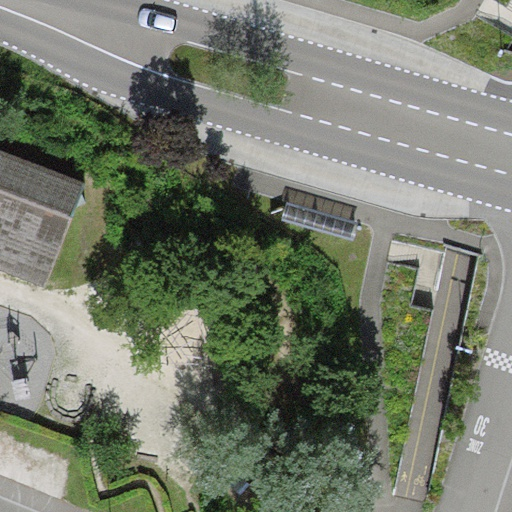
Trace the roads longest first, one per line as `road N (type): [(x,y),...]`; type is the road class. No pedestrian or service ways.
road 1 (secondary): [(511,152),(2,0)]
road 2 (residential): [(511,369),(466,511)]
